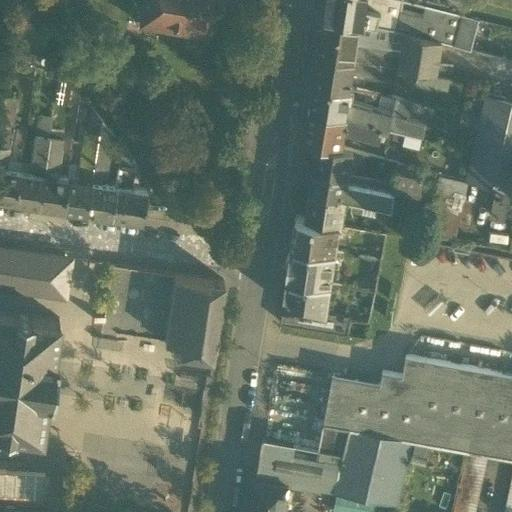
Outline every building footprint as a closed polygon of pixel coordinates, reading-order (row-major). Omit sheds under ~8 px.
[(147,54),(161,57),(166,55),(167,51),(169,51),(170,44),(185,46),(191,42),(193,38),(204,39),(207,26),(215,27),(218,9),(210,7),(211,0),(141,0),(141,3),(131,1),(125,34),(136,36),(136,46),(143,47),(147,54)] [(327,0),(325,16),(361,22),(364,22),(367,0),(327,0)] [(442,40),(456,44),(464,14),(406,0),(367,0),(364,22),(406,32),(442,41),(442,40)] [(406,0),(464,14),(465,0),(406,0)] [(479,18),(464,14),(456,44),(471,48),(479,18)] [(325,16),(323,31),(358,37),(361,22),(325,16)] [(357,49),(402,56),(404,42),(406,32),(364,22),(361,22),(358,37),(357,49)] [(357,49),(358,37),(323,31),(319,55),(355,61),(357,49)] [(404,42),(441,51),(442,41),(406,32),(404,42)] [(441,51),(404,42),(402,56),(438,64),(441,51)] [(12,59),(32,64),(34,52),(14,48),(12,59)] [(355,61),(400,68),(402,56),(357,49),(355,61)] [(351,86),(353,74),(355,61),(319,55),(315,80),(351,86)] [(438,64),(402,56),(400,68),(401,69),(416,71),(437,74),(438,64)] [(400,68),(355,61),(353,74),(399,81),(401,69),(400,68)] [(437,74),(416,71),(414,84),(448,89),(450,76),(437,74)] [(315,80),(315,85),(350,91),(351,86),(315,80)] [(53,104),(64,105),(67,85),(56,84),(53,104)] [(311,109),(346,117),(348,103),(348,101),(350,91),(315,85),(311,108),(311,109)] [(466,178),(500,186),(500,187),(496,186),(490,215),(504,218),(510,188),(511,188),(511,98),(485,92),(466,178)] [(0,115),(0,122),(11,125),(17,98),(4,95),(0,115)] [(383,96),(379,110),(393,114),(390,128),(391,128),(422,135),(424,119),(406,116),(409,106),(406,105),(407,100),(383,96)] [(348,101),(348,103),(379,112),(379,110),(348,101)] [(393,114),(379,110),(379,112),(348,103),(346,117),(390,128),(393,114)] [(84,140),(98,142),(102,120),(90,105),(84,140)] [(311,109),(307,134),(342,140),(344,129),(346,117),(311,109)] [(480,112),(462,109),(459,123),(477,126),(480,112)] [(34,133),(48,135),(50,123),(51,114),(37,112),(34,133)] [(390,128),(346,117),(344,129),(388,141),(391,128),(390,128)] [(114,135),(102,120),(98,142),(112,144),(114,135)] [(0,122),(0,131),(11,134),(13,126),(11,125),(0,122)] [(48,135),(62,137),(64,125),(50,123),(48,135)] [(0,165),(4,167),(6,157),(11,134),(0,131),(0,165)] [(33,171),(18,169),(14,200),(38,204),(48,135),(34,133),(29,165),(33,165),(33,171)] [(306,140),(318,142),(341,147),(342,140),(307,134),(306,139),(306,140)] [(62,137),(48,135),(38,204),(61,207),(66,176),(52,174),(53,168),(57,169),(62,137)] [(83,179),(66,176),(61,207),(86,211),(98,142),(84,140),(79,173),(84,173),(83,179)] [(112,144),(98,142),(86,211),(110,215),(116,184),(101,181),(102,176),(107,177),(112,144)] [(318,142),(314,170),(348,176),(353,150),(341,147),(318,142)] [(20,159),(6,157),(4,167),(18,169),(20,159)] [(0,197),(14,200),(18,169),(4,167),(0,165),(0,197)] [(120,165),(116,184),(110,215),(141,219),(146,188),(128,186),(132,168),(120,165)] [(394,189),(420,194),(423,173),(397,168),(394,189)] [(314,170),(310,190),(345,196),(347,183),(348,176),(314,170)] [(435,197),(463,203),(468,180),(440,173),(435,197)] [(393,193),(347,183),(345,196),(345,197),(354,199),(374,203),(391,207),(391,205),(393,193)] [(310,190),(306,218),(340,223),(341,223),(345,197),(345,196),(310,190)] [(428,230),(455,236),(463,203),(435,197),(428,230)] [(352,211),(372,215),(374,203),(354,199),(352,211)] [(295,216),(291,244),(336,252),(340,223),(306,218),(295,216)] [(291,244),(287,276),(331,284),(336,252),(291,244)] [(69,257),(0,246),(0,283),(64,293),(69,257)] [(179,352),(211,357),(223,281),(173,273),(163,338),(180,341),(179,352)] [(327,313),(331,284),(287,276),(282,306),(283,306),(327,314),(327,313)] [(281,325),(348,336),(351,317),(327,313),(327,314),(283,306),(281,325)] [(0,425),(40,432),(46,393),(50,394),(56,357),(52,356),(58,317),(0,308),(0,425)] [(91,333),(91,359),(117,359),(117,334),(91,333)] [(511,457),(511,374),(406,354),(402,375),(382,371),(380,383),(332,374),(324,421),(351,426),(350,428),(414,440),(465,449),(466,449),(511,457)] [(199,404),(204,372),(180,367),(177,385),(167,383),(164,398),(199,404)] [(351,426),(324,421),(318,449),(325,450),(324,460),(342,463),(350,428),(351,426)] [(295,445),(263,439),(257,477),(289,482),(319,487),(319,488),(334,491),(335,491),(397,503),(414,440),(350,428),(342,463),(324,460),(293,454),(295,445)] [(414,440),(410,458),(426,462),(430,444),(414,440)] [(453,511),(474,511),(487,455),(467,450),(453,511)] [(46,469),(0,466),(0,491),(45,493),(46,469)] [(257,477),(251,511),(284,511),(289,482),(257,477)]
